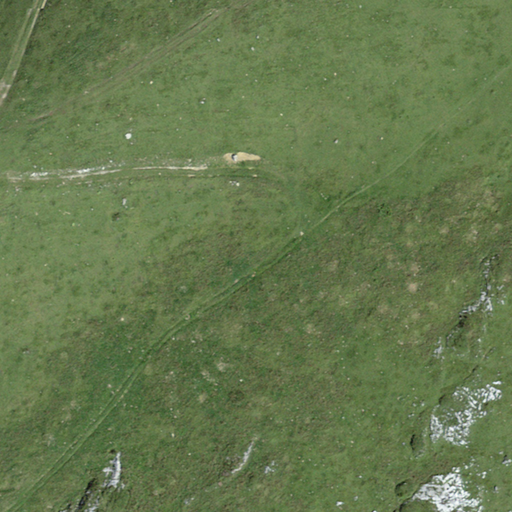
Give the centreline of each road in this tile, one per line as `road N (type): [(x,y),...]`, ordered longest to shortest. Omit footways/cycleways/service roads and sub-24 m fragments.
road 1 (track): [(10,511),(93,427),(163,338),(290,245),(301,207),(292,186)]
road 2 (track): [(292,186),(261,168),(236,167),(0,178)]
